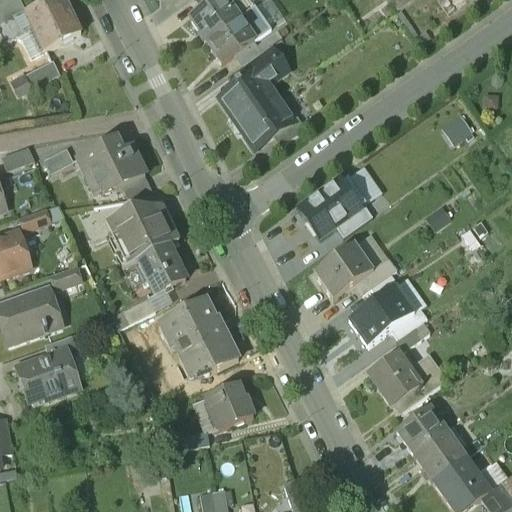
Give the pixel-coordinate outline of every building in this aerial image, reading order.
[(60,0),(59,0),(25,17),(16,0),(8,0),(0,4),(0,44),(2,49),(33,34),(44,56),(80,39),(60,0)] [(217,0),(197,14),(188,21),(204,44),(239,20),(233,10),(247,0),(217,0)] [(194,0),(190,3),(197,14),(217,0),(194,0)] [(239,20),(204,44),(221,68),(233,60),(255,45),(256,44),(239,20)] [(255,45),(233,60),(241,71),(262,56),(255,45)] [(262,56),(241,71),(247,81),(257,74),(259,76),(278,62),(270,50),(262,56)] [(52,67),(24,81),(31,96),(59,82),(52,67)] [(247,81),(239,87),(238,86),(234,88),(235,90),(218,102),(237,128),(276,100),(259,76),(257,74),(247,81)] [(276,100),(237,128),(255,153),(273,141),(294,126),(293,124),(276,100)] [(294,126),(273,141),(280,151),(305,133),(297,121),(293,124),(294,126)] [(113,145),(78,162),(94,195),(112,186),(115,192),(144,178),(130,151),(121,156),(120,152),(117,153),(113,145)] [(28,153),(1,162),(6,175),(34,165),(28,153)] [(72,167),(66,154),(43,164),(48,176),(70,167),(72,167)] [(335,233),(342,243),(372,222),(364,211),(367,208),(348,181),(340,187),(360,215),(335,233)] [(297,215),(318,245),(335,233),(360,215),(340,187),(339,185),(297,215)] [(123,204),(77,212),(93,245),(111,236),(105,224),(119,217),(126,219),(129,217),(123,204)] [(153,211),(143,216),(135,214),(129,217),(126,219),(119,217),(105,224),(111,236),(127,269),(168,249),(178,244),(163,213),(153,211)] [(45,213),(19,222),(24,235),(49,226),(45,213)] [(18,235),(0,241),(0,280),(30,270),(18,235)] [(168,249),(138,264),(155,298),(185,283),(168,249)] [(353,249),(313,277),(332,304),(354,289),(373,276),(372,274),(353,249)] [(388,263),(372,274),(373,276),(354,289),(361,300),(370,293),(390,279),(396,275),(388,263)] [(77,270),(50,279),(55,294),(82,285),(77,270)] [(370,293),(378,303),(394,292),(397,290),(390,279),(370,293)] [(394,292),(413,319),(420,315),(426,310),(407,283),(397,290),(394,292)] [(48,292),(0,307),(0,324),(9,348),(61,330),(48,292)] [(394,292),(378,303),(348,324),(368,352),(391,336),(413,319),(394,292)] [(148,304),(123,316),(129,328),(154,316),(148,304)] [(206,304),(158,328),(167,346),(175,343),(182,358),(179,359),(188,378),(208,369),(211,376),(238,362),(218,323),(216,324),(206,304)] [(391,336),(398,345),(411,336),(427,325),(420,315),(413,319),(391,336)] [(398,345),(395,347),(402,357),(418,346),(411,336),(398,345)] [(71,340),(44,349),(48,360),(65,354),(75,351),(71,340)] [(48,360),(17,371),(29,406),(44,401),(45,404),(78,392),(77,388),(80,384),(79,379),(74,378),(70,369),(74,364),(72,359),(67,358),(65,354),(48,360)] [(396,361),(367,381),(388,411),(417,391),(396,361)] [(237,389),(205,402),(218,435),(253,421),(246,404),(243,405),(237,389)] [(429,414),(396,437),(412,460),(443,439),(435,427),(437,425),(429,414)] [(7,424),(0,425),(0,459),(13,458),(7,424)] [(207,437),(180,442),(182,454),(209,450),(207,437)] [(443,439),(412,460),(432,488),(464,465),(443,438),(443,439)] [(487,498),(464,465),(432,488),(448,511),(469,511),(480,505),(488,499),(487,498)] [(511,511),(511,504),(501,488),(487,498),(488,499),(480,505),(484,511),(511,511)] [(225,511),(223,497),(211,499),(213,511),(225,511)] [(213,511),(211,499),(199,501),(200,511),(213,511)] [(302,511),(299,500),(288,504),(290,511),(302,511)]
